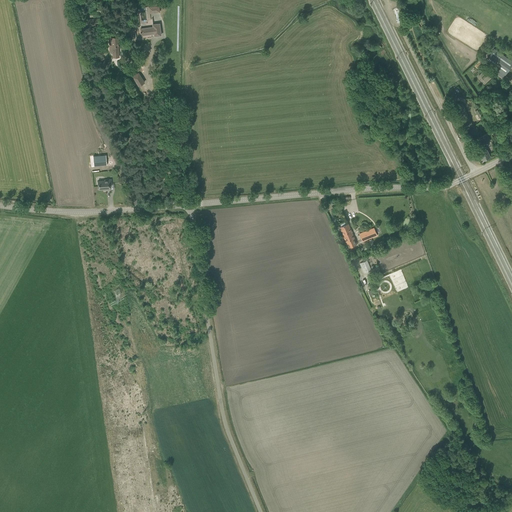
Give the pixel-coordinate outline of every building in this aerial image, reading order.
[(85,27),(101,25),(100,18),(85,20),(85,27)] [(154,36),(161,35),(159,24),(153,24),(153,27),(140,29),(141,35),(154,34),(154,36)] [(114,58),(119,57),(118,43),(117,37),(109,38),(110,48),(113,47),(114,58)] [(511,61),(494,49),(485,61),(497,69),(495,72),(502,78),(505,74),(505,75),(511,65),(511,61)] [(480,78),(487,72),(485,69),(478,76),(480,78)] [(144,82),(139,73),(133,77),(138,86),(144,82)] [(473,125),(463,103),(457,106),(467,128),(473,125)] [(490,141),(486,133),(480,137),(484,144),(490,141)] [(483,160),(490,156),(486,147),(478,151),(483,160)] [(106,155),(93,156),(94,166),(107,165),(106,155)] [(112,184),(111,179),(104,180),(104,181),(98,181),(98,190),(105,189),(105,190),(111,190),(110,185),(112,184)] [(343,235),(351,231),(348,224),(340,227),(343,235)] [(362,241),(377,235),(374,228),(359,234),(362,241)] [(351,231),(343,235),(342,235),(348,248),(357,244),(351,231)] [(371,270),(367,260),(360,263),(364,274),(371,270)]
